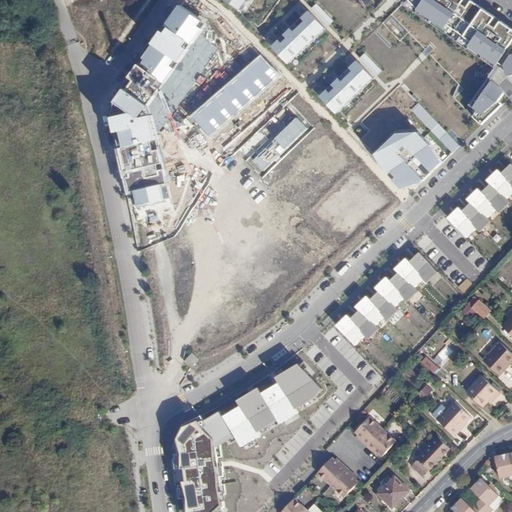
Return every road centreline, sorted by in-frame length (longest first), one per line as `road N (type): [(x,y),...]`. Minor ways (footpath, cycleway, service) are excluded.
road 1 (residential): [(511,121),(302,324),(236,376),(150,419)]
road 2 (residential): [(150,419),(123,230),(89,122)]
road 3 (residential): [(169,0),(89,122)]
road 4 (residential): [(89,122),(50,0)]
road 5 (residential): [(511,428),(473,451),(415,511)]
